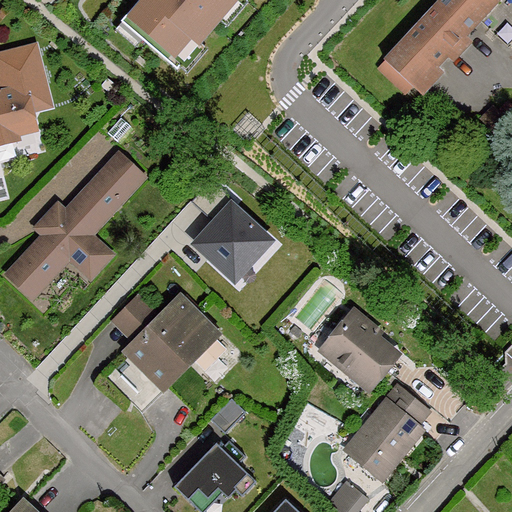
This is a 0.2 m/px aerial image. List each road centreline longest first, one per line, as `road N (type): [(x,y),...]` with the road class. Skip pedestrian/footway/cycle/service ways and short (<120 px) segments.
road 1 (residential): [(146,511),(0,365)]
road 2 (residential): [(511,406),(416,511)]
